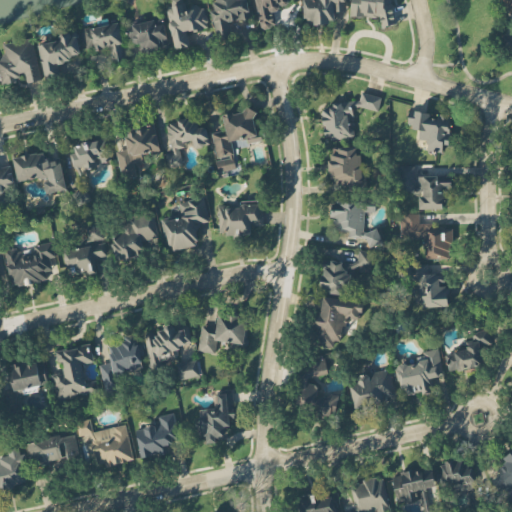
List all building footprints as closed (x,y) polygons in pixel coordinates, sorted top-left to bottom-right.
[(175,48),(189,45),(187,31),(208,27),(204,4),(184,8),(182,0),(172,0),(173,5),(166,6),(175,48)] [(248,0),(212,0),(217,38),(231,36),(229,20),(251,17),(248,0)] [(276,26),(273,7),(290,5),(288,0),(256,0),(261,28),(276,26)] [(346,10),(345,0),(303,0),(305,23),(334,22),(334,11),(346,10)] [(352,0),(352,15),(381,16),(380,24),(392,25),(393,0),(352,0)] [(156,52),(155,49),(169,45),(162,16),(128,24),(133,43),(139,41),(142,55),(156,52)] [(86,50),(109,46),(112,61),(126,59),(119,21),(82,28),(86,50)] [(38,43),(45,78),(66,74),(63,58),(81,55),(76,29),(59,32),(60,39),(38,43)] [(497,41),(510,52),(511,49),(511,39),(505,33),(497,41)] [(41,79),(32,36),(3,42),(6,55),(0,56),(0,75),(2,83),(17,80),(16,74),(24,73),(26,82),(41,79)] [(352,137),(353,133),(351,119),(353,114),(352,106),(359,106),(378,109),(381,95),(361,91),(359,100),(325,103),(322,115),(324,133),(324,135),(338,138),(352,137)] [(223,113),(225,130),(212,132),(216,158),(218,171),(235,168),(232,146),(260,141),(254,108),(223,113)] [(427,150),(442,151),(443,143),(448,143),(451,116),(430,114),(430,111),(409,109),(408,126),(419,127),(418,138),(428,139),(427,150)] [(182,164),(179,144),(193,142),(194,147),(209,144),(206,126),(196,127),(195,117),(166,121),(171,151),(165,152),(167,166),(182,164)] [(116,150),(121,178),(136,175),(134,162),(142,160),(141,154),(160,150),(155,125),(125,130),(128,148),(116,150)] [(75,168),(98,164),(97,162),(112,159),(108,137),(71,144),(75,168)] [(362,188),(359,146),(329,148),(331,178),(339,178),(340,189),(362,188)] [(13,156),(18,182),(43,177),(46,192),(66,188),(60,158),(47,160),(45,150),(13,156)] [(14,183),(10,163),(0,164),(0,190),(3,190),(2,185),(14,183)] [(413,190),(414,165),(399,165),(398,189),(413,190)] [(444,207),(444,193),(452,193),(451,174),(418,175),(419,183),(414,183),(414,191),(420,191),(420,208),(444,207)] [(209,220),(204,195),(178,200),(181,217),(164,220),(169,248),(199,243),(195,223),(209,220)] [(375,199),(333,198),(332,229),(349,229),(349,236),(364,237),(365,210),(374,210),(375,199)] [(218,206),(219,234),(251,233),(251,224),(261,224),(260,199),(240,200),(240,205),(218,206)] [(158,237),(153,211),(128,216),(129,222),(121,224),(123,231),(112,233),(117,259),(144,254),(141,240),(158,237)] [(401,237),(425,237),(425,257),(450,257),(450,228),(433,228),(433,222),(419,222),(419,212),(401,212),(401,237)] [(106,256),(104,240),(103,240),(101,223),(86,226),(88,237),(82,237),(84,246),(64,249),(68,274),(97,269),(95,258),(106,256)] [(364,233),(370,246),(382,240),(377,227),(364,233)] [(11,286),(47,279),(45,270),(51,269),(49,257),(54,256),(52,241),(33,244),(34,252),(20,255),(18,246),(5,248),(11,286)] [(374,250),(358,249),(357,262),(323,259),(320,287),(328,288),(328,292),(350,294),(352,270),(372,272),(374,250)] [(423,306),(448,305),(447,283),(444,283),(444,272),(427,273),(427,263),(414,263),(415,279),(417,279),(418,296),(422,296),(423,306)] [(314,343),(341,345),(343,317),(362,318),(363,300),(322,297),(321,313),(316,313),(314,343)] [(198,350),(215,352),(217,340),(245,344),(249,316),(218,312),(216,326),(202,324),(198,350)] [(144,333),(150,365),(159,364),(157,354),(175,350),(174,345),(192,341),(188,324),(175,327),(175,324),(157,327),(158,331),(144,333)] [(483,365),(480,344),(490,342),(488,328),(472,330),(473,339),(466,340),(467,349),(445,352),(448,370),(483,365)] [(100,363),(104,390),(117,388),(114,371),(144,365),(138,335),(108,340),(110,352),(109,352),(111,361),(100,363)] [(82,362),(92,361),(90,344),(55,349),(57,362),(63,361),(64,371),(51,373),(54,397),(86,394),(82,362)] [(416,361),(396,365),(402,395),(432,390),(430,377),(443,374),(438,349),(415,353),(416,361)] [(327,373),(324,357),(299,362),(298,372),(299,380),(298,394),(301,409),(336,414),(338,394),(332,393),(318,396),(315,383),(308,382),(307,377),(327,373)] [(179,378),(199,375),(197,359),(177,362),(179,378)] [(44,360),(10,366),(16,403),(24,402),(22,387),(47,383),(44,360)] [(357,374),(358,382),(350,383),(353,406),(384,401),(383,396),(394,394),(390,369),(357,374)] [(198,408),(200,435),(206,434),(206,440),(225,439),(224,425),(230,424),(229,412),(233,412),(231,390),(214,392),(215,407),(198,408)] [(134,428),(142,458),(168,451),(166,443),(180,440),(173,412),(158,415),(159,422),(134,428)] [(76,420),(79,437),(90,435),(91,441),(85,442),(90,465),(132,457),(126,424),(92,430),(90,418),(76,420)] [(30,465),(54,462),(55,465),(79,461),(75,433),(27,440),(30,465)] [(0,488),(26,483),(19,444),(6,446),(8,457),(0,458),(0,488)] [(511,449),(502,458),(507,464),(489,478),(508,502),(511,499),(511,449)] [(448,493),(475,487),(469,456),(441,462),(448,493)] [(423,511),(440,511),(432,467),(392,475),(397,502),(421,497),(423,511)] [(350,482),(355,511),(364,511),(377,510),(377,511),(389,511),(383,476),(350,482)] [(298,498),(299,511),(337,511),(335,491),(307,494),(308,497),(298,498)]
